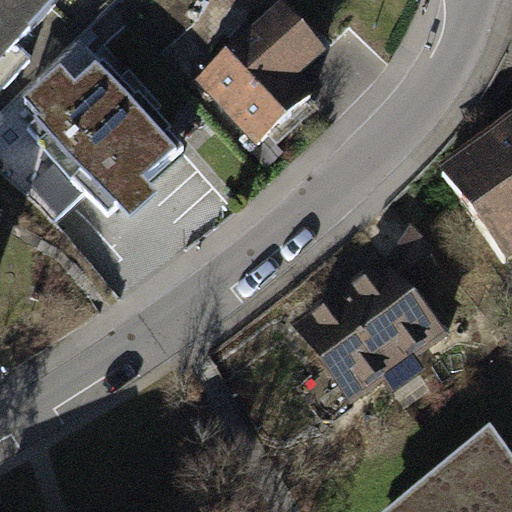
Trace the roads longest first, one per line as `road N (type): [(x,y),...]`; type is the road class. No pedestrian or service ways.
road 1 (residential): [(480,0),(473,27),(379,151),(174,326),(0,426)]
road 2 (residential): [(297,511),(201,373)]
